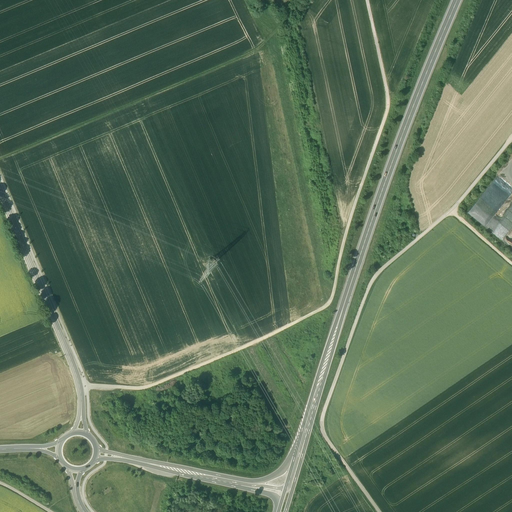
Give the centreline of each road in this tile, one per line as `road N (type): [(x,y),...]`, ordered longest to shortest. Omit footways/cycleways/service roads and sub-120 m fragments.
road 1 (track): [(79,387),(159,385),(332,305),(391,108),(368,0)]
road 2 (primary): [(305,440),(356,265),(458,0)]
road 3 (track): [(380,511),(321,429),(329,396),(379,270),(451,209),(511,138)]
road 4 (track): [(0,163),(245,58),(307,0)]
road 5 (tertiary): [(0,186),(72,358),(79,432)]
road 6 (secondary): [(96,452),(239,483)]
